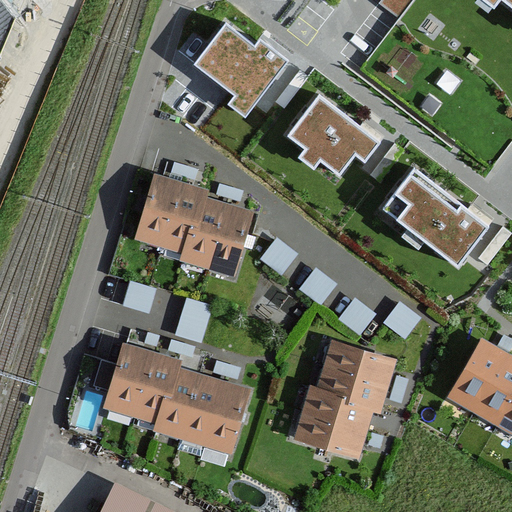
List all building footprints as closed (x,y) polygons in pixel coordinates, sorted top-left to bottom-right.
[(0,0),(0,61),(15,18),(0,0)] [(253,42),(230,26),(202,64),(242,93),(232,105),(249,117),(292,58),(259,34),(253,42)] [(277,95),(291,108),(319,76),(304,63),(277,95)] [(380,142),(320,96),(288,137),(302,148),(296,157),(313,170),(319,161),(338,175),(354,154),(365,161),(380,142)] [(491,227),(414,170),(396,195),(409,205),(396,223),(459,270),(491,227)] [(233,277),(251,213),(208,201),(211,191),(155,176),(138,239),(183,251),(180,262),(233,277)] [(281,275),(296,254),(277,240),(262,261),(281,275)] [(319,304),(335,286),(316,270),(300,288),(319,304)] [(155,290),(131,282),(123,306),(148,314),(155,290)] [(358,335),(375,314),(356,299),(339,320),(358,335)] [(212,308),(188,300),(177,336),(201,343),(212,308)] [(407,337),(420,318),(400,305),(387,324),(407,337)] [(229,451),(247,389),(183,370),(187,359),(125,341),(106,405),(159,420),(156,430),(229,451)] [(381,416),(397,359),(334,342),(321,386),(311,383),(296,437),(360,455),(372,413),(381,416)] [(511,359),(483,343),(453,395),(511,429),(511,359)] [(177,511),(117,483),(102,511),(177,511)]
